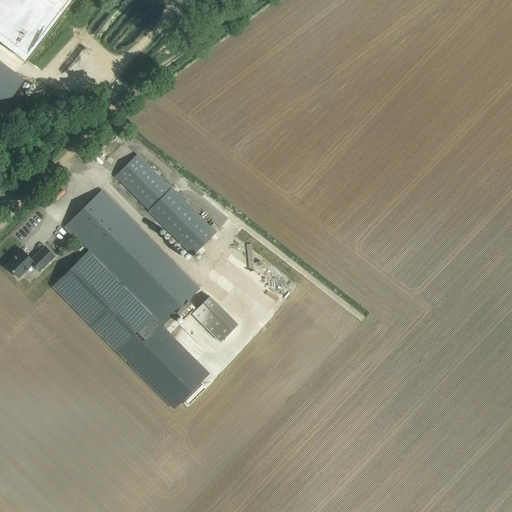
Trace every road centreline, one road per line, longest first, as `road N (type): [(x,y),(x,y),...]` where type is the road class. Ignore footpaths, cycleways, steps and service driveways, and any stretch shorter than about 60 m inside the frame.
road 1 (track): [(511,437),(104,118)]
road 2 (unclassified): [(0,222),(116,106)]
